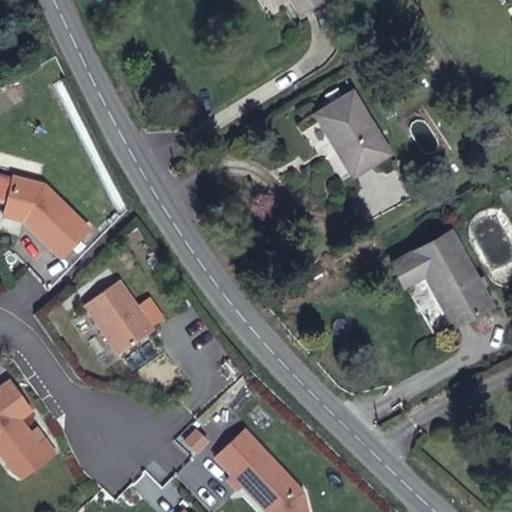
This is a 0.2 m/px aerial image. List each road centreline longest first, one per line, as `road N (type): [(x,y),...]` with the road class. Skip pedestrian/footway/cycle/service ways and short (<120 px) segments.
road 1 (secondary): [(55,0),(161,208),(231,307),(439,511)]
road 2 (residential): [(135,446),(74,397),(34,344),(0,326)]
